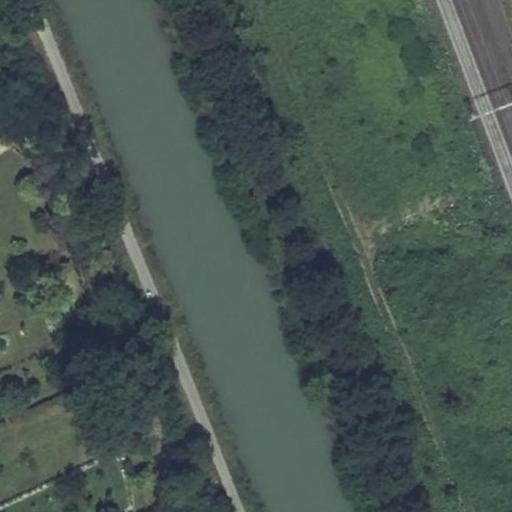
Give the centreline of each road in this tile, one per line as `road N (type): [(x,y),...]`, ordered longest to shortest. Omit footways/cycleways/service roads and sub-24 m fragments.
road 1 (track): [(399,511),(283,213),(188,0)]
road 2 (track): [(272,0),(481,511)]
